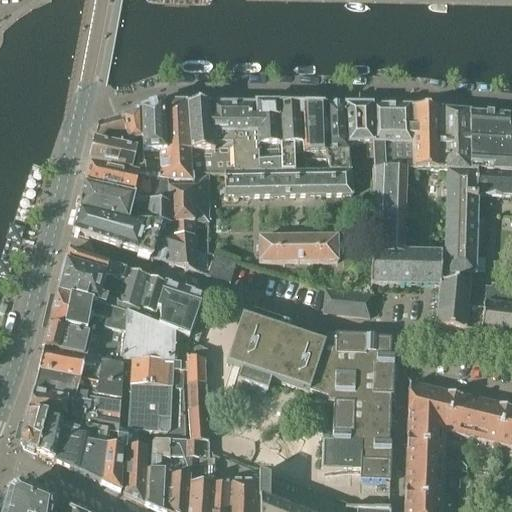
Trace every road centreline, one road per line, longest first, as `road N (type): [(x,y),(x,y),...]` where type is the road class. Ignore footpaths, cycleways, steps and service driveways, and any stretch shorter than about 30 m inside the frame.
road 1 (residential): [(511,343),(326,325),(49,237)]
road 2 (residential): [(80,114),(164,89),(511,106)]
road 3 (tertiary): [(0,396),(49,237)]
road 4 (tertiary): [(49,237),(80,114)]
